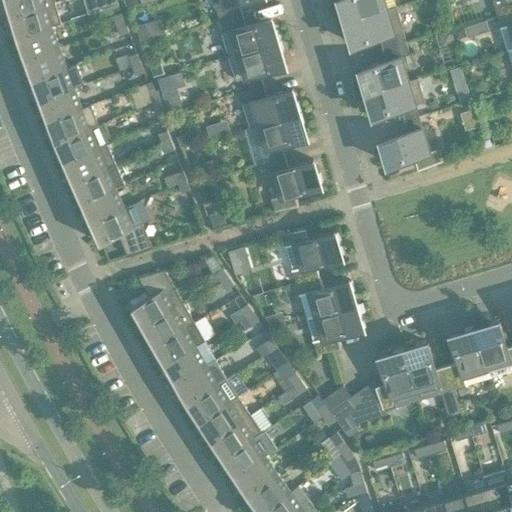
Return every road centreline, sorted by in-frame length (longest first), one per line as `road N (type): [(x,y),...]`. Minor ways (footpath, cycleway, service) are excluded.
road 1 (residential): [(221,511),(70,258),(0,85)]
road 2 (residential): [(511,275),(391,311),(298,0)]
road 3 (secondary): [(109,511),(0,318)]
road 4 (secondary): [(0,373),(79,511)]
